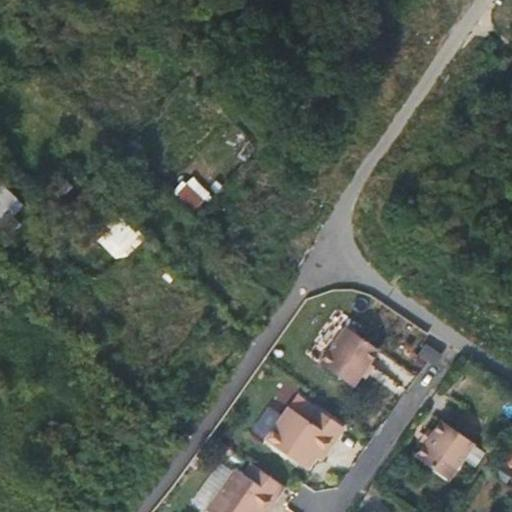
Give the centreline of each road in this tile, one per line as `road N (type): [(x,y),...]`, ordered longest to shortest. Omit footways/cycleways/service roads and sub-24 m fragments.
road 1 (secondary): [(397,0),(216,121)]
road 2 (unclassified): [(334,511),(459,340)]
road 3 (unclassified): [(128,195),(0,337)]
road 4 (secondary): [(216,121),(193,90),(155,80),(106,108),(97,146)]
road 5 (unclassified): [(459,340),(319,249)]
road 6 (secondary): [(128,195),(169,201),(205,181),(219,142),(216,121)]
